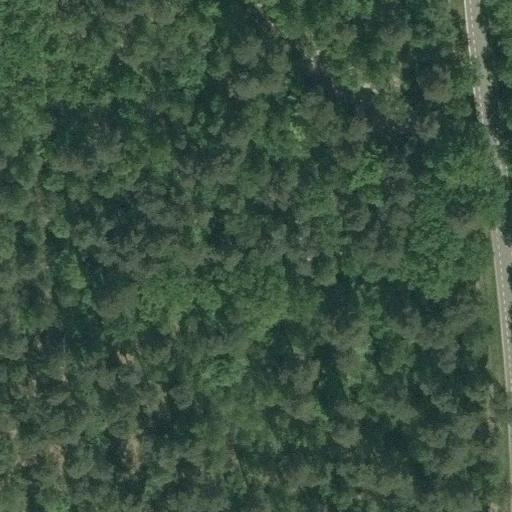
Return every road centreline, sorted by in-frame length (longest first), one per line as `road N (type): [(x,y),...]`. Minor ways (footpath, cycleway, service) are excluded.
road 1 (tertiary): [(511,316),(476,0)]
road 2 (track): [(247,0),(497,188)]
